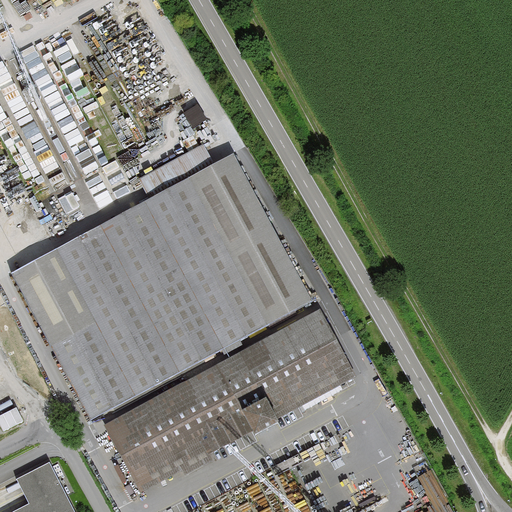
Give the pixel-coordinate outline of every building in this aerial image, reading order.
[(185,116),(194,132),(209,124),(200,108),(185,116)] [(232,153),(7,275),(89,426),(314,305),(232,153)] [(76,195),(62,198),(66,214),(79,211),(76,195)] [(318,311),(101,426),(137,493),(354,379),(318,311)] [(74,511),(50,464),(18,481),(31,506),(18,511),(74,511)]
